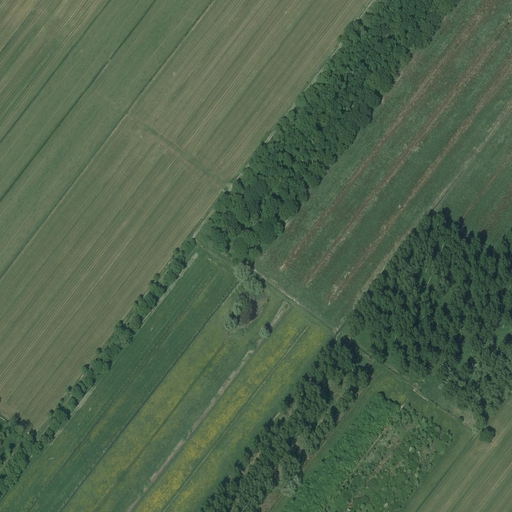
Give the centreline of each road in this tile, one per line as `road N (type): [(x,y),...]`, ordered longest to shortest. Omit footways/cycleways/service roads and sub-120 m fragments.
road 1 (track): [(191,238),(0,488)]
road 2 (track): [(374,0),(191,238)]
